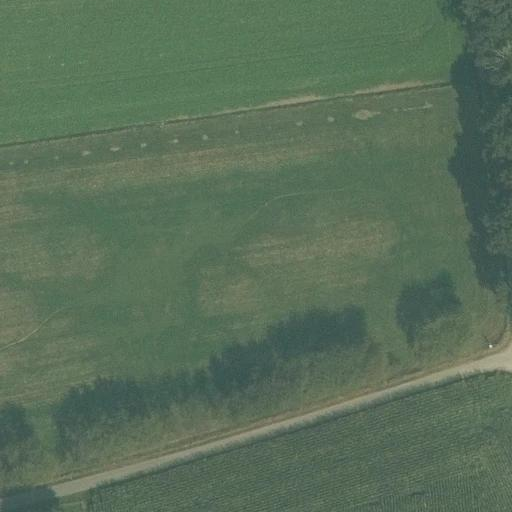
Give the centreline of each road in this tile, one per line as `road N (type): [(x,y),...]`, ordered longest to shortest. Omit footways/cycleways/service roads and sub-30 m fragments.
road 1 (unclassified): [(0,506),(511,366)]
road 2 (unclassified): [(471,0),(511,294)]
